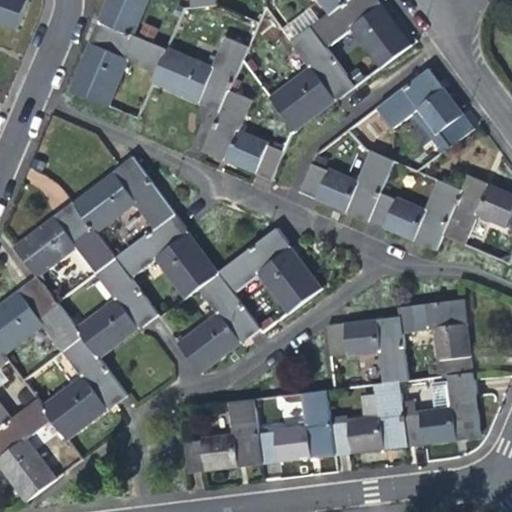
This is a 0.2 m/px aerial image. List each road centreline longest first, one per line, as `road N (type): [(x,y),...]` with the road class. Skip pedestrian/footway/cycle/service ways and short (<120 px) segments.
road 1 (residential): [(251,511),(493,481)]
road 2 (residential): [(0,160),(59,0)]
road 3 (residential): [(511,119),(424,0)]
